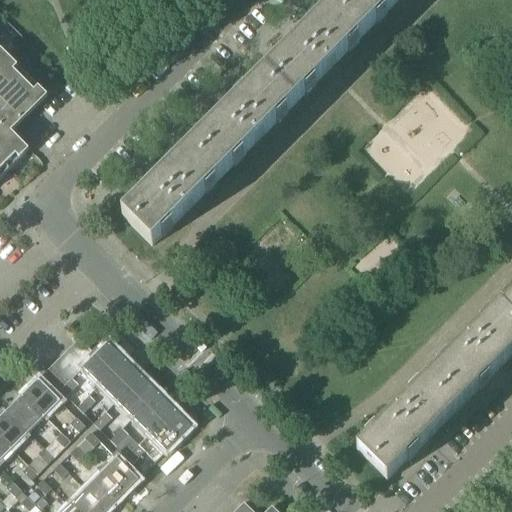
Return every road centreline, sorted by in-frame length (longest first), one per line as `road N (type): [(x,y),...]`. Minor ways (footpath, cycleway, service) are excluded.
road 1 (residential): [(101,267),(59,225),(64,182),(247,0)]
road 2 (residential): [(253,424),(101,267)]
road 3 (residential): [(0,368),(101,267)]
road 4 (residential): [(347,511),(253,424)]
road 5 (residential): [(424,511),(511,422)]
road 6 (residential): [(166,511),(253,424)]
